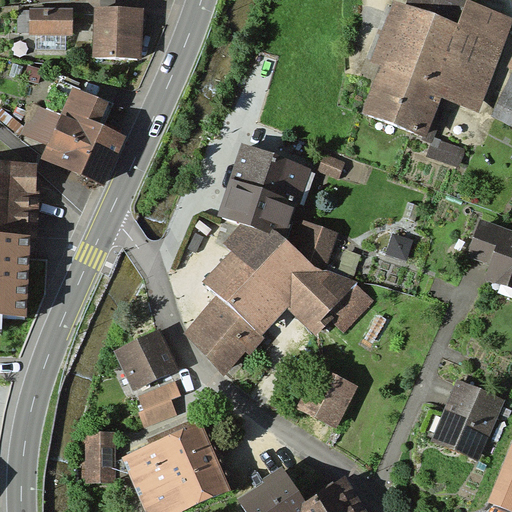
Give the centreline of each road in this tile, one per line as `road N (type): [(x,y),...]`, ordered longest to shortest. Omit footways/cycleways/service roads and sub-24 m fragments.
road 1 (residential): [(387,511),(338,464),(195,368),(178,344),(154,268),(109,214)]
road 2 (secondary): [(109,214),(43,367),(24,448),(23,511)]
road 3 (secondary): [(204,0),(109,214)]
road 4 (residential): [(0,130),(109,214)]
